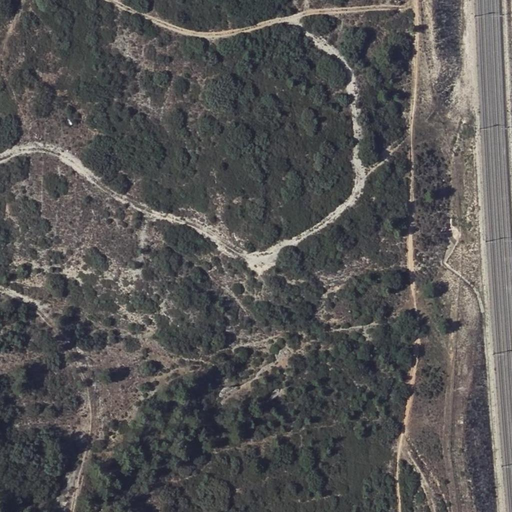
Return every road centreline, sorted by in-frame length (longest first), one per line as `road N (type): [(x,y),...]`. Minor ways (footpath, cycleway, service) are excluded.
road 1 (track): [(0,160),(36,143),(240,255),(264,255),(322,224),(343,205),(356,172),(353,89),(341,59),(289,17)]
road 2 (track): [(413,5),(327,10),(201,35),(114,0)]
road 3 (track): [(72,511),(89,438),(90,380),(54,320),(0,288)]
